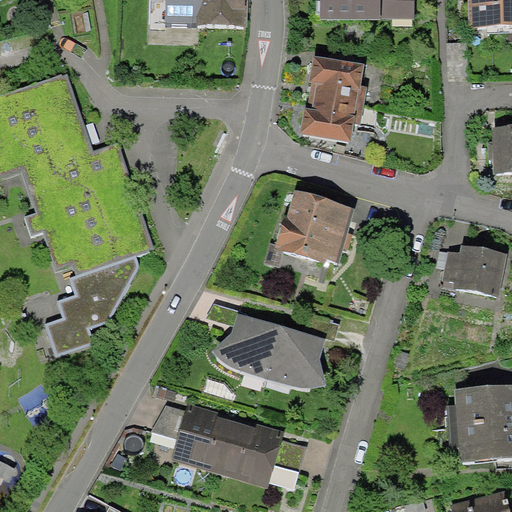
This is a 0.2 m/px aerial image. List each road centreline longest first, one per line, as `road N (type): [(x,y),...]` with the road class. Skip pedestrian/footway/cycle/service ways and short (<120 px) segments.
road 1 (residential): [(247,150),(160,333),(51,511)]
road 2 (residential): [(422,199),(331,511)]
road 3 (residential): [(247,150),(422,199)]
road 4 (residential): [(511,97),(442,100),(450,206)]
road 5 (residential): [(268,0),(266,69),(247,150)]
